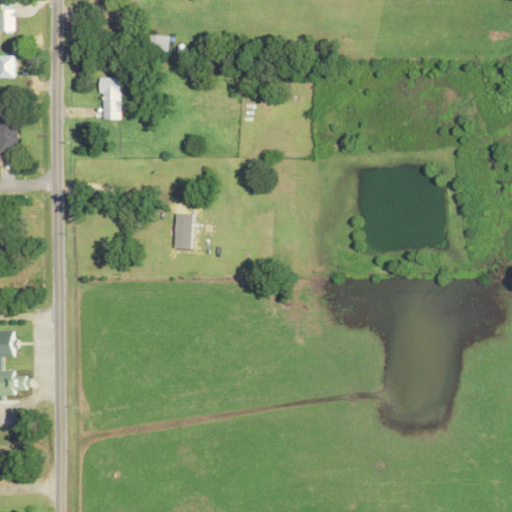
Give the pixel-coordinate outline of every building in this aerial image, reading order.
[(0,31),(14,31),(13,9),(0,9),(0,31)] [(0,77),(15,77),(14,56),(0,55),(0,77)] [(120,120),(120,78),(98,78),(98,94),(103,94),(103,120),(120,120)] [(0,150),(16,150),(15,115),(0,115),(0,150)] [(0,331),(0,357),(13,357),(12,331),(0,331)] [(0,396),(12,396),(12,391),(27,391),(27,377),(12,377),(12,372),(0,371),(0,396)]
